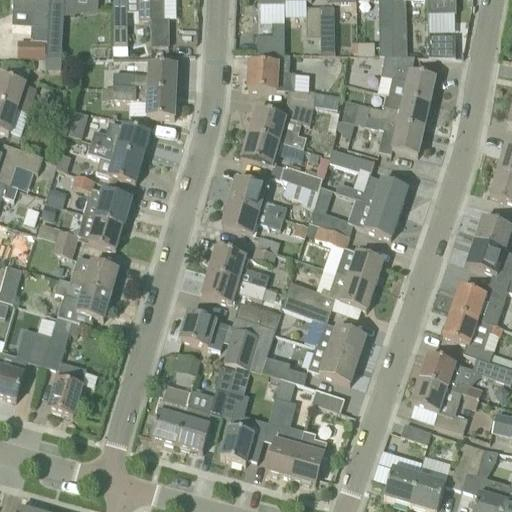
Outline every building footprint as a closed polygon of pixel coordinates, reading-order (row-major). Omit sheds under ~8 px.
[(31,32),(47,33),(49,0),(47,0),(13,0),(13,15),(32,16),(31,32)] [(63,21),(76,19),(77,0),(101,2),(100,0),(49,0),(47,33),(45,63),(61,64),(63,21)] [(127,47),(126,0),(137,0),(138,26),(150,25),(150,0),(112,0),(113,48),(127,47)] [(175,0),(150,0),(150,25),(151,51),(168,51),(168,25),(163,25),(163,1),(175,1),(175,0)] [(284,10),(284,6),(283,0),(257,0),(257,10),(284,10)] [(355,0),(356,6),(378,6),(379,63),(384,63),(392,63),(392,25),(392,4),(380,5),(379,0),(355,0)] [(454,0),(427,0),(427,5),(428,19),(456,19),(456,3),(454,3),(454,0)] [(306,13),(306,25),(306,44),(319,44),(318,12),(306,13)] [(332,12),(318,12),(319,44),(319,63),(333,63),(332,12)] [(392,63),(407,62),(406,24),(392,25),(392,63)] [(272,29),(272,41),(256,41),(256,59),(284,59),(284,29),(272,29)] [(455,44),(428,44),(428,63),(455,64),(455,44)] [(19,46),(18,62),(45,62),(46,47),(19,46)] [(277,70),(249,68),(248,95),(288,97),(288,94),(292,94),(292,80),(289,79),(289,71),(289,61),(277,61),(277,70)] [(388,101),(429,110),(435,83),(411,78),(415,62),(407,62),(392,63),(384,63),(380,82),(392,84),(388,101)] [(122,73),(121,95),(175,97),(176,70),(148,69),(148,82),(136,81),(136,74),(122,73)] [(0,108),(17,114),(29,118),(28,118),(41,122),(44,114),(31,110),(37,94),(25,90),(25,89),(0,80),(0,108)] [(287,111),(313,114),(314,98),(289,94),(287,111)] [(174,124),(175,97),(121,95),(111,95),(111,107),(135,108),(147,108),(146,123),(174,124)] [(367,122),(423,136),(429,110),(388,101),(385,100),(382,115),(369,112),(367,122)] [(342,128),(353,130),(355,120),(358,109),(347,107),(344,117),(342,128)] [(0,108),(0,136),(8,140),(17,114),(0,108)] [(417,162),(423,136),(367,122),(369,112),(358,109),(353,130),(383,137),(378,158),(390,161),(391,156),(417,162)] [(255,114),(248,139),(290,151),(303,155),(306,144),(298,141),(301,129),(309,131),(313,114),(287,111),(285,123),(255,114)] [(39,130),(41,122),(28,118),(26,126),(39,130)] [(94,137),(91,149),(142,164),(150,138),(123,130),(122,132),(110,128),(106,141),(94,137)] [(290,151),(248,139),(241,163),(272,172),(274,172),(279,157),(287,159),(290,151)] [(108,182),(116,184),(135,190),(142,164),(91,149),(87,160),(112,168),(108,182)] [(4,151),(0,161),(0,160),(0,188),(9,192),(16,172),(37,179),(42,164),(4,151)] [(511,153),(505,151),(497,177),(511,180),(511,153)] [(329,168),(369,179),(372,168),(332,157),(329,168)] [(318,197),(322,183),(284,172),(280,185),(286,187),(318,197)] [(511,180),(497,177),(489,202),(511,208),(511,180)] [(71,192),(90,197),(91,198),(95,186),(75,181),(71,192)] [(336,198),(355,204),(399,219),(408,194),(381,185),(380,186),(369,182),(364,198),(339,190),(336,198)] [(266,193),(266,192),(236,184),(228,208),(283,224),(287,213),(264,207),(268,194),(266,193)] [(318,197),(286,187),(282,201),(301,206),(300,211),(312,215),(318,197)] [(0,188),(0,201),(14,206),(17,195),(9,192),(0,188)] [(87,206),(83,219),(123,231),(130,205),(103,197),(99,210),(87,206)] [(390,245),(399,219),(355,204),(347,227),(313,217),(309,229),(319,233),(349,242),(353,230),(364,234),(364,236),(390,245)] [(280,235),(283,224),(228,208),(221,233),(252,241),(254,242),(258,229),(280,235)] [(115,257),(123,231),(83,219),(77,239),(41,228),(37,243),(54,248),(72,253),(74,245),(115,257)] [(511,232),(482,223),(474,247),(504,257),(507,248),(509,249),(511,241),(511,233),(511,232)] [(345,254),(349,242),(319,233),(315,244),(345,254)] [(259,243),(256,254),(276,259),(279,248),(259,243)] [(511,259),(504,257),(474,247),(466,271),(485,277),(495,280),(491,291),(506,296),(511,298),(511,259)] [(69,264),(72,253),(54,248),(51,258),(69,264)] [(215,253),(208,277),(263,294),(267,281),(245,274),(248,263),(245,262),(246,262),(215,253)] [(273,270),(276,259),(256,254),(253,265),(273,270)] [(374,292),(383,266),(356,257),(356,259),(348,257),(340,280),(374,292)] [(77,262),(70,288),(111,300),(118,275),(77,262)] [(6,270),(0,294),(0,304),(13,307),(22,274),(6,270)] [(260,305),(263,294),(208,277),(201,302),(231,311),(231,310),(234,311),(238,298),(260,305)] [(339,308),(347,311),(366,317),(374,292),(340,280),(332,303),(340,306),(339,308)] [(79,330),(82,320),(103,326),(111,300),(70,288),(59,285),(54,300),(63,302),(57,324),(70,327),(79,330)] [(286,301),(331,316),(335,305),(290,290),(286,301)] [(452,314),(451,317),(502,334),(502,333),(496,331),(504,307),(459,291),(455,304),(454,304),(451,314),(452,314)] [(325,356),(358,366),(366,342),(336,332),(336,333),(326,329),(331,316),(286,301),(282,314),(324,328),(315,352),(325,356)] [(238,308),(234,322),(276,335),(280,321),(238,308)] [(450,320),(449,319),(445,330),(446,330),(442,342),(468,351),(464,360),(478,365),(488,368),(492,359),(482,356),(488,338),(499,342),(502,334),(451,317),(450,320)] [(225,344),(229,331),(188,319),(185,331),(184,331),(181,342),(180,345),(210,354),(214,341),(225,344)] [(231,332),(235,333),(225,369),(248,376),(261,379),(266,364),(276,335),(234,322),(231,332)] [(67,338),(70,327),(57,324),(51,344),(43,372),(58,376),(69,338),(67,338)] [(15,364),(1,360),(0,363),(0,401),(16,406),(24,379),(23,379),(26,367),(43,372),(51,344),(23,336),(15,364)] [(320,380),(349,391),(358,366),(325,356),(317,379),(320,380)] [(196,380),(201,364),(179,357),(174,373),(196,380)] [(455,370),(427,361),(419,385),(447,395),(455,370)] [(289,370),(266,364),(261,379),(303,392),(306,380),(288,374),(289,370)] [(511,388),(511,376),(488,368),(478,365),(474,376),(511,389),(511,388)] [(210,419),(187,413),(184,424),(177,451),(179,452),(179,453),(190,456),(190,455),(202,458),(210,431),(207,431),(210,420),(221,423),(221,421),(228,397),(234,375),(220,371),(214,395),(216,395),(210,419)] [(56,385),(53,396),(48,415),(73,422),(78,404),(79,405),(82,396),(80,395),(85,377),(75,374),(71,389),(56,385)] [(461,399),(447,395),(419,385),(411,410),(437,419),(433,431),(462,439),(467,423),(454,419),(461,399)] [(468,393),(465,401),(478,406),(481,397),(468,393)] [(316,395),(311,411),(339,420),(344,405),(316,395)] [(239,436),(249,403),(228,397),(221,421),(232,424),(229,433),(228,436),(226,436),(223,445),(225,445),(220,463),(245,470),(247,463),(258,466),(264,443),(239,436)] [(462,409),(475,414),(478,406),(465,401),(462,409)] [(184,424),(187,413),(187,411),(159,403),(155,417),(158,418),(151,444),(163,447),(163,448),(173,451),(174,450),(177,451),(184,424)] [(291,483),(304,437),(290,433),(296,410),(276,404),(269,429),(279,432),(275,446),(266,476),(270,478),(271,481),(277,482),(279,480),(291,483)] [(511,440),(511,425),(496,421),(492,437),(511,442),(511,440)] [(404,429),(400,442),(427,450),(431,438),(404,429)] [(304,437),(291,483),(302,487),(303,490),(309,491),(311,489),(315,490),(318,480),(319,480),(320,476),(319,476),(319,475),(323,476),(326,474),(328,465),(326,462),(323,462),(326,448),(314,445),(315,440),(304,437)] [(459,495),(464,481),(474,452),(462,448),(452,476),(449,475),(444,489),(418,482),(410,511),(411,511),(438,511),(444,491),(459,495)] [(486,456),(474,452),(464,481),(476,485),(486,456)] [(392,474),(389,484),(383,504),(410,511),(418,482),(392,474)] [(474,511),(503,511),(505,507),(509,492),(484,485),(479,500),(478,500),(474,511)] [(511,511),(511,493),(509,492),(505,507),(503,511),(511,511)]
